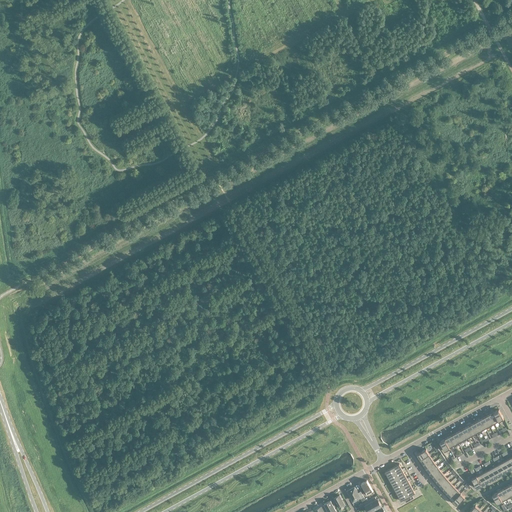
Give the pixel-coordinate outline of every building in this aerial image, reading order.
[(494,412),(499,421),(504,419),(499,410),(494,412)] [(499,421),(494,412),(489,414),(494,423),(498,421),(499,421)] [(489,414),(485,417),(490,426),(494,423),(489,414)] [(485,417),(480,419),(485,428),(490,426),(485,417)] [(480,419),(476,422),(481,431),(485,428),(480,419)] [(476,422),(471,424),(476,433),(481,431),(476,422)] [(471,424),(467,427),(472,436),(476,433),(471,424)] [(467,427),(462,429),(467,438),(472,436),(467,427)] [(463,441),(467,438),(462,429),(458,432),(463,441)] [(458,432),(453,434),(458,443),(463,441),(458,432)] [(453,434),(449,436),(454,446),(458,443),(453,434)] [(449,436),(444,439),(450,448),(454,446),(449,436)] [(445,451),(450,448),(444,439),(440,442),(445,451)] [(420,459),(419,459),(420,460),(429,454),(426,449),(417,455),(420,459)] [(429,454),(420,460),(423,464),(431,458),(429,454)] [(434,462),(431,458),(423,464),(426,468),(434,462)] [(508,471),(511,468),(511,466),(508,459),(503,461),(508,471)] [(504,473),(508,471),(503,461),(499,464),(504,473)] [(437,466),(434,462),(426,468),(429,473),(437,466)] [(396,465),(392,468),(395,473),(402,469),(399,464),(396,465)] [(499,464),(494,466),(499,476),(504,473),(499,464)] [(440,470),(437,466),(429,473),(432,477),(440,470)] [(495,478),(499,476),(494,466),(490,469),(495,478)] [(395,473),(392,468),(385,472),(388,477),(395,473)] [(402,469),(395,473),(397,478),(405,474),(402,469)] [(490,469),(485,471),(490,480),(495,478),(490,469)] [(444,474),(440,470),(432,477),(435,481),(444,474)] [(485,471),(481,474),(486,483),(490,480),(485,471)] [(390,481),(397,478),(395,473),(388,477),(390,481)] [(405,474),(397,478),(400,482),(407,478),(405,474)] [(435,481),(439,485),(447,478),(444,474),(435,481)] [(477,476),(476,476),(481,485),(486,483),(481,474),(477,476)] [(481,485),(476,476),(471,479),(476,488),(481,485)] [(393,486),(400,482),(397,478),(390,481),(393,486)] [(407,478),(400,482),(403,487),(410,483),(407,478)] [(450,482),(447,478),(439,485),(442,489),(450,482)] [(364,482),(361,483),(363,486),(360,488),(364,495),(367,493),(367,495),(373,492),(367,480),(366,481),(364,481),(364,482)] [(395,491),(403,487),(400,482),(393,486),(395,491)] [(442,489),(446,493),(454,486),(450,482),(442,489)] [(410,483),(403,487),(405,492),(412,488),(410,483)] [(457,490),(454,486),(446,493),(449,497),(457,490)] [(354,487),(348,490),(353,501),(360,497),(361,499),(364,497),(361,492),(358,493),(354,487)] [(398,496),(405,492),(403,487),(395,491),(398,496)] [(506,499),(511,496),(506,487),(501,490),(506,499)] [(409,496),(412,495),(415,493),(412,488),(405,492),(408,497),(409,496)] [(460,493),(457,490),(449,497),(453,501),(461,493),(460,493)] [(502,501),(506,499),(501,490),(497,492),(502,502),(502,501)] [(404,499),(408,497),(405,492),(398,496),(401,501),(404,499)] [(497,504),(502,502),(497,492),(497,493),(492,495),(497,504)] [(465,497),(461,493),(453,501),(454,501),(457,504),(465,497)] [(339,495),(334,498),(339,508),(345,505),(339,495)] [(375,497),(358,505),(359,506),(364,503),(368,511),(369,511),(381,506),(377,499),(376,500),(375,497)] [(326,511),(336,511),(330,501),(324,504),(325,505),(323,506),(326,511)]
